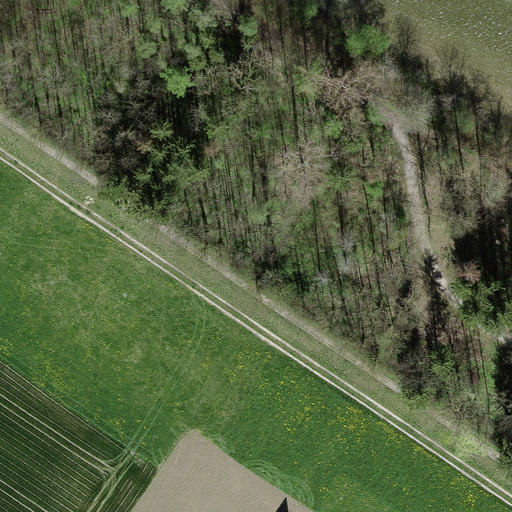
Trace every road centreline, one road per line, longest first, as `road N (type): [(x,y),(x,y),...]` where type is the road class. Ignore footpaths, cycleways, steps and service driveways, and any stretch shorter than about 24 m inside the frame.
road 1 (track): [(0,148),(511,500)]
road 2 (track): [(511,335),(445,288),(420,230),(401,132),(385,110)]
road 3 (track): [(385,110),(218,0)]
